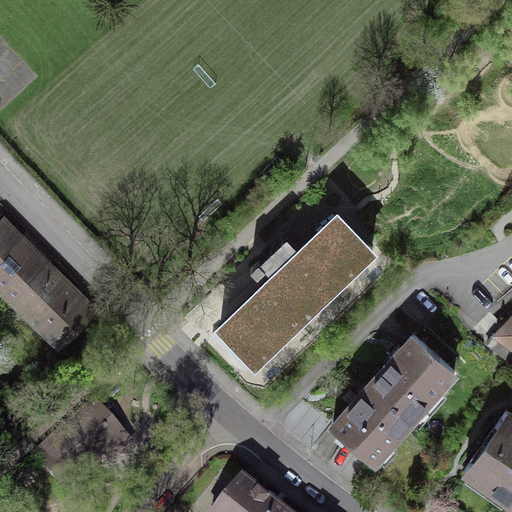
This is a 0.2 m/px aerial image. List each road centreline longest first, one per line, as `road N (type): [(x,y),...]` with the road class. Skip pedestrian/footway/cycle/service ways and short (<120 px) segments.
road 1 (residential): [(0,168),(232,415)]
road 2 (residential): [(232,415),(353,511)]
road 3 (residential): [(232,415),(143,511)]
